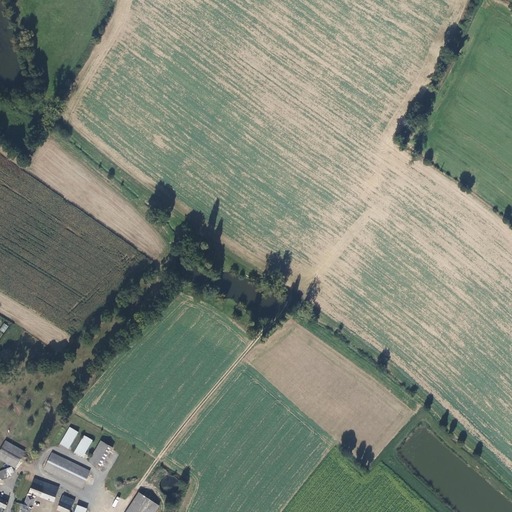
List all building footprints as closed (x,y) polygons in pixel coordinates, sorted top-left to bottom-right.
[(4,323),(0,328),(0,330),(4,333),(8,326),(4,323)] [(72,428),(61,445),(69,450),(80,433),(72,428)] [(86,437),(75,453),(84,459),(95,442),(86,437)] [(0,458),(17,468),(25,452),(5,442),(0,452),(0,458)] [(110,448),(102,442),(89,463),(97,468),(110,448)] [(97,468),(100,470),(113,450),(110,448),(97,468)] [(52,455),(45,471),(83,488),(90,472),(52,455)] [(10,474),(10,473),(7,468),(0,470),(0,475),(1,478),(10,474)] [(59,488),(34,478),(24,506),(22,509),(21,511),(29,511),(36,495),(54,502),(58,494),(59,488)] [(140,492),(126,511),(156,511),(161,506),(140,492)] [(59,511),(70,511),(74,504),(75,501),(63,496),(57,511),(59,511)]
